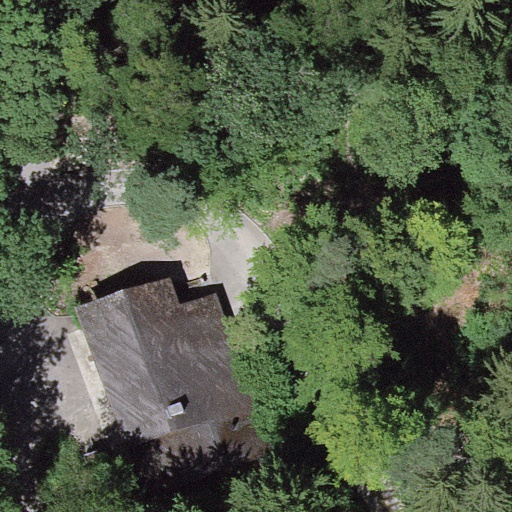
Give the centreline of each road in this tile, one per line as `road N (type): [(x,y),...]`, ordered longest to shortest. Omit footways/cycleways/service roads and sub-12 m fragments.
road 1 (track): [(388,511),(351,460),(257,257),(232,225),(171,189),(132,181),(22,184)]
road 2 (unclassified): [(37,511),(22,443),(0,176)]
road 3 (track): [(1,178),(22,184),(62,68),(98,0)]
